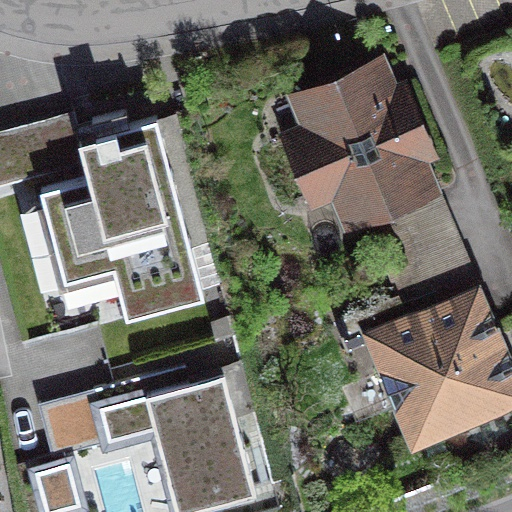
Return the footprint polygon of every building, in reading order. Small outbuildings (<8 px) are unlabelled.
[(377,62),(300,95),(314,128),(291,137),(315,192),(337,183),(350,213),(427,181),(377,62)] [(71,108),(0,127),(0,184),(87,161),(89,172),(39,185),(63,274),(111,261),(125,313),(202,293),(153,114),(79,135),(71,108)] [(439,186),(386,209),(405,253),(457,230),(439,186)] [(457,230),(405,253),(380,263),(397,303),(420,293),(424,302),(478,279),(457,230)] [(511,380),(478,293),(365,337),(402,434),(511,392),(511,380)] [(178,510),(254,489),(220,370),(100,404),(94,383),(36,400),(52,453),(154,424),(178,510)] [(68,459),(35,468),(46,509),(79,500),(68,459)]
